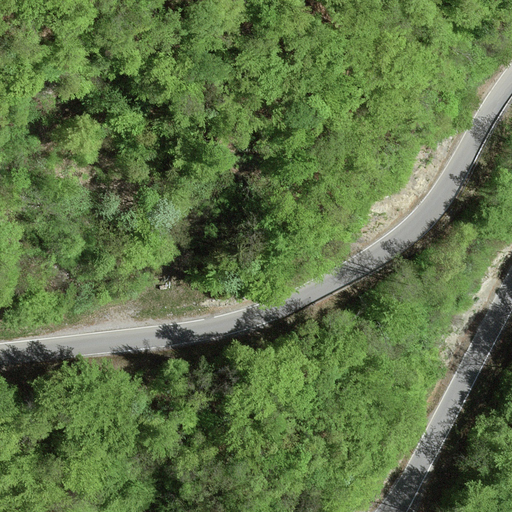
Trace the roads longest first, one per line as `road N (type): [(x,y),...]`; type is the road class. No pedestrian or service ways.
road 1 (tertiary): [(511,78),(428,215),(317,289),(228,324),(0,354)]
road 2 (tertiary): [(391,511),(511,288)]
